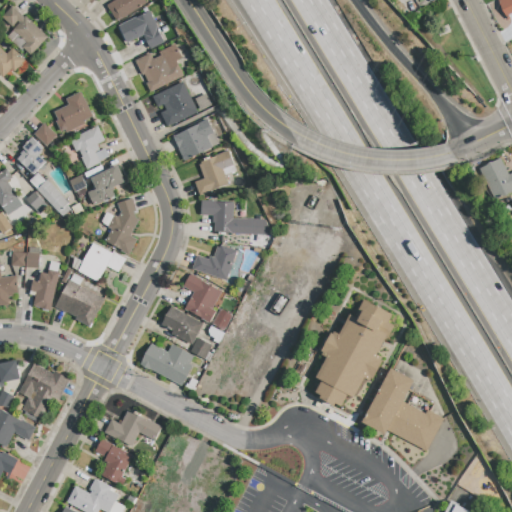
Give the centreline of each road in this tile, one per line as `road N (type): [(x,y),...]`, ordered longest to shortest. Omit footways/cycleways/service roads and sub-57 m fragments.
road 1 (residential): [(46,0),(82,38),(165,195),(171,223),(165,251),(26,511)]
road 2 (motorway): [(511,330),(307,0)]
road 3 (motorway): [(329,121),(511,418)]
road 4 (residential): [(0,334),(42,337),(239,439),(259,441)]
road 5 (motorway): [(476,143),(353,0)]
road 6 (tertiary): [(453,152),(378,159),(290,128)]
road 7 (tertiary): [(290,128),(252,94),(188,0)]
road 8 (motorway): [(241,0),(329,121)]
road 9 (motorway): [(255,0),(329,121)]
road 10 (residential): [(0,126),(82,38)]
